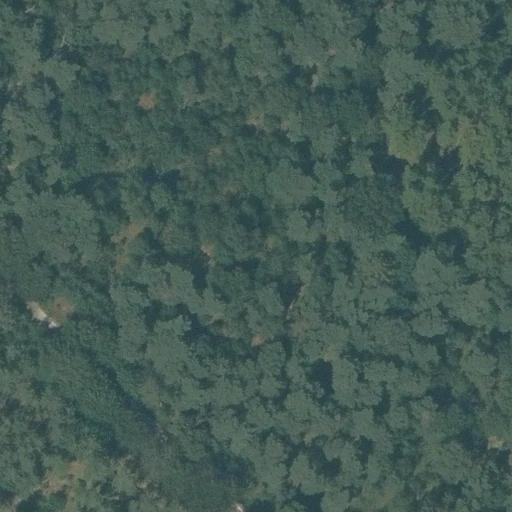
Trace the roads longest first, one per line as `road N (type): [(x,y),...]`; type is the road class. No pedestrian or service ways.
road 1 (track): [(0,215),(118,169),(313,73),(390,0)]
road 2 (track): [(240,511),(0,278)]
